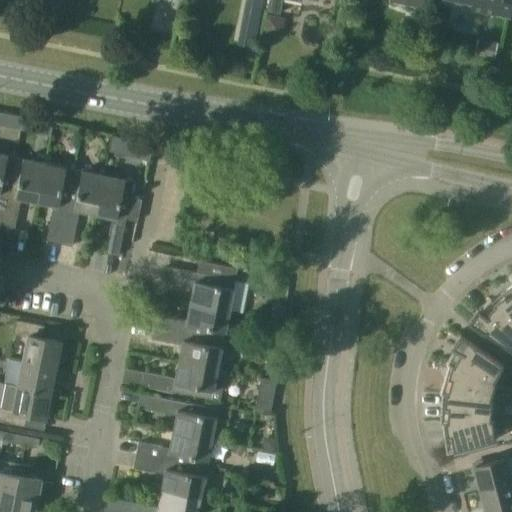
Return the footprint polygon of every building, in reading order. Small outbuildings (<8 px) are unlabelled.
[(269,0),(268,12),(280,14),(282,0),(314,0),(319,1),(319,0),(269,0)] [(391,0),(391,3),(423,9),(424,0),(391,0)] [(497,16),(511,19),(511,12),(511,0),(443,0),(472,6),(471,11),(497,16)] [(267,16),(264,33),(281,36),(284,19),(267,16)] [(240,31),(237,45),(254,49),(257,34),(240,31)] [(0,123),(19,126),(21,116),(0,112),(0,123)] [(45,121),(43,134),(50,136),(53,123),(45,121)] [(141,142),(137,158),(150,161),(153,145),(141,142)] [(5,207),(15,159),(0,155),(0,232),(0,233),(5,207)] [(37,202),(45,165),(15,159),(5,207),(0,233),(12,235),(19,199),(37,202)] [(47,242),(59,244),(74,171),(45,165),(37,202),(54,206),(47,242)] [(59,244),(72,247),(79,211),(96,214),(104,176),(74,171),(59,244)] [(133,182),(104,176),(96,214),(96,215),(114,218),(112,228),(110,227),(105,253),(118,256),(126,219),(137,222),(141,200),(130,198),(133,182)] [(190,304),(229,312),(235,281),(165,267),(163,281),(194,287),(190,304)] [(491,298),(490,298),(511,321),(511,284),(492,299),(491,298)] [(470,321),(511,350),(511,321),(490,298),(480,311),(478,309),(470,321)] [(157,315),(154,328),(224,341),(229,312),(190,304),(187,321),(157,315)] [(22,362),(57,369),(62,343),(42,339),(45,327),(17,321),(14,335),(27,338),(22,362)] [(179,363),(222,371),(223,371),(218,370),(224,341),(154,328),(152,340),(182,346),(179,363)] [(454,348),(447,362),(495,381),(494,380),(502,364),(503,365),(503,364),(460,334),(452,347),(454,348)] [(17,387),(52,394),(57,369),(22,362),(18,385),(17,387)] [(440,392),(492,400),(492,399),(490,399),(495,381),(447,362),(446,363),(448,363),(440,392)] [(142,386),(217,401),(222,371),(179,363),(176,379),(144,373),(142,386)] [(261,377),(255,410),(271,413),(277,380),(261,377)] [(0,421),(25,426),(27,415),(46,419),(52,394),(17,387),(18,385),(6,383),(2,407),(0,406),(0,421)] [(440,422),(492,419),(492,418),(490,419),(492,400),(440,392),(442,393),(440,422)] [(173,433),(211,440),(217,410),(148,397),(145,410),(177,416),(173,433)] [(442,422),(447,452),(495,439),(492,419),(440,422),(442,422)] [(27,445),(29,436),(7,432),(5,441),(27,445)] [(136,456),(206,469),(211,440),(173,433),(170,450),(139,444),(136,456)] [(29,436),(27,445),(38,447),(40,438),(29,436)] [(271,448),(274,437),(266,436),(262,439),(261,446),(271,448)] [(162,492),(200,499),(206,469),(136,456),(134,468),(165,474),(162,492)] [(474,463),(481,491),(511,482),(511,471),(509,472),(505,458),(484,463),(484,460),(474,463)] [(13,511),(37,511),(38,510),(47,511),(49,511),(55,485),(43,482),(29,479),(31,465),(21,463),(19,477),(20,477),(13,511)] [(0,511),(4,511),(13,511),(20,477),(19,477),(0,473),(0,511)] [(511,482),(481,491),(486,511),(500,511),(511,509),(511,482)] [(125,511),(197,511),(200,499),(162,492),(159,508),(128,502),(125,511)]
